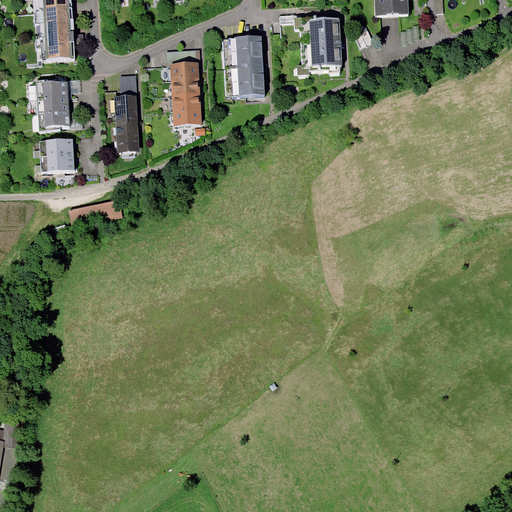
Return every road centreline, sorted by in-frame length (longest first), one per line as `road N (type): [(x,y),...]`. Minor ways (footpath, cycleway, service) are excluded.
road 1 (residential): [(7,196),(133,180),(511,16)]
road 2 (residential): [(247,0),(232,15),(120,64),(98,56),(92,0)]
